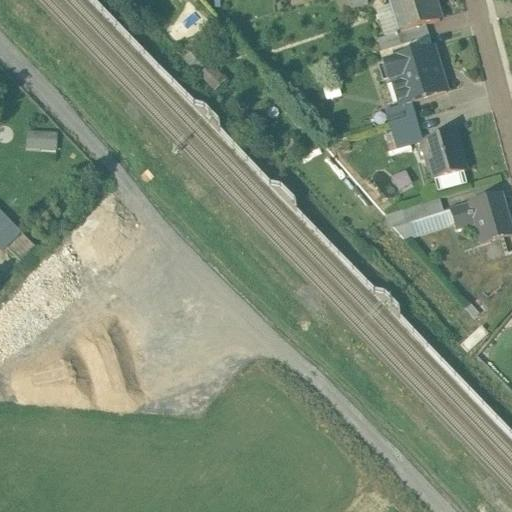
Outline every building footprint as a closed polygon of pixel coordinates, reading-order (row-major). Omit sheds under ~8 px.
[(346,0),(350,11),(367,6),(365,0),(366,0),(346,0)] [(388,0),(399,34),(398,35),(399,35),(425,27),(439,23),(432,0),(388,0)] [(425,27),(399,35),(398,35),(386,39),(377,41),(381,53),(429,39),(425,27)] [(227,80),(195,47),(183,59),(183,60),(215,92),(227,80)] [(433,50),(381,66),(387,85),(398,82),(405,104),(401,106),(401,107),(401,108),(411,105),(447,94),(433,50)] [(401,108),(401,107),(384,112),(389,125),(415,117),(411,105),(401,108)] [(415,117),(389,125),(394,142),(421,133),(415,117)] [(30,131),(29,148),(59,149),(59,132),(30,131)] [(455,135),(420,145),(432,183),(466,173),(455,135)] [(511,231),(502,196),(449,212),(450,212),(453,225),(455,232),(475,226),(481,246),(511,236),(511,231)] [(439,202),(403,212),(407,225),(443,214),(439,202)] [(0,212),(0,248),(2,251),(20,233),(0,212)] [(403,212),(387,217),(391,230),(407,225),(403,212)] [(443,214),(407,225),(411,238),(453,225),(450,212),(443,214)] [(391,230),(383,232),(387,245),(411,238),(407,225),(391,230)]
